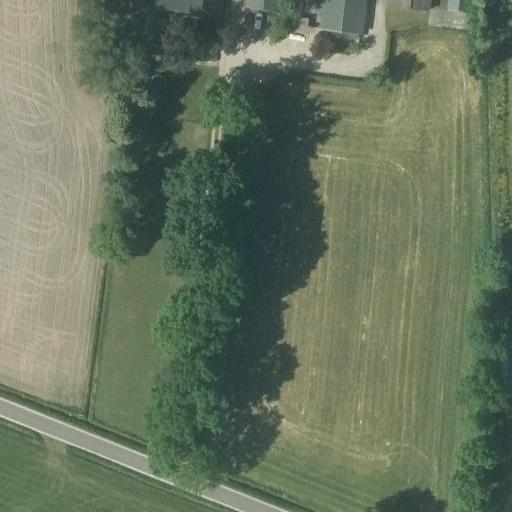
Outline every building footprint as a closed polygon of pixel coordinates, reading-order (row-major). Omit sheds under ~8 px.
[(144,10),(145,0),(117,0),(116,7),(144,10)] [(218,17),(220,0),(158,0),(158,7),(183,10),(183,13),(218,17)] [(245,0),(244,8),(280,13),(281,0),(245,0)] [(359,0),(322,0),(319,29),(361,34),(366,1),(359,0)] [(429,12),(430,0),(384,0),(384,7),(429,12)] [(504,391),(507,355),(487,353),(484,390),(504,391)]
